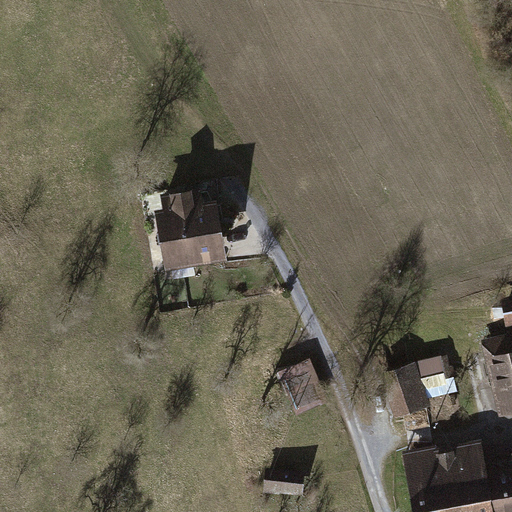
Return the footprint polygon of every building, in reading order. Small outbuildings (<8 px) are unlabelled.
[(164,214),(172,261),(218,253),(210,206),(204,207),(201,191),(166,197),(168,214),(164,214)] [(511,294),(496,298),(501,324),(511,321),(511,294)] [(511,354),(493,359),(505,408),(511,406),(511,354)] [(443,356),(413,366),(423,396),(453,386),(443,356)] [(308,361),(283,371),(298,405),(322,394),(308,361)] [(391,373),(385,375),(397,414),(426,404),(423,396),(413,366),(411,366),(410,363),(390,369),(391,373)] [(481,447),(413,460),(422,511),(511,511),(511,466),(486,471),(481,447)] [(300,473),(269,471),(267,489),(277,490),(278,487),(299,489),(300,473)]
